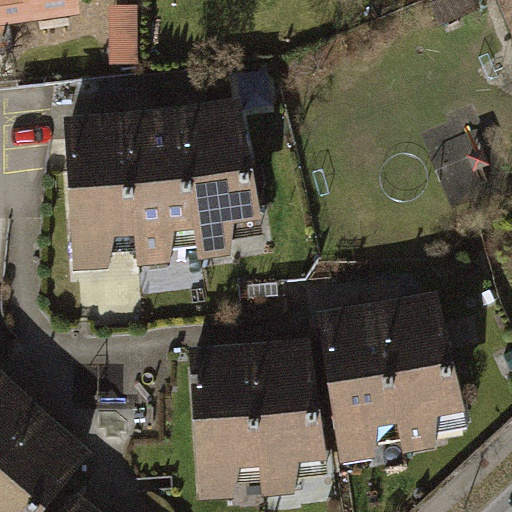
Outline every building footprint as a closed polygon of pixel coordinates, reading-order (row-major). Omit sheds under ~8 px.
[(0,0),(0,21),(78,12),(77,0),(0,0)] [(511,0),(500,0),(511,27),(511,0)] [(190,223),(194,256),(222,251),(224,218),(252,213),(233,92),(172,103),(190,223)] [(190,223),(172,103),(116,108),(128,228),(131,264),(161,261),(168,225),(190,223)] [(128,228),(116,108),(58,112),(67,266),(100,264),(106,228),(128,228)] [(453,407),(428,288),(372,296),(392,415),(397,451),(427,447),(432,410),(453,407)] [(392,415),(372,296),(314,303),(332,456),(365,453),(369,417),(392,415)] [(316,454),(299,333),(242,338),(254,458),(257,495),(288,492),(295,455),(316,454)] [(254,458),(242,338),(184,342),(193,496),(226,495),(232,459),(254,458)] [(0,445),(34,406),(0,374),(0,445)] [(0,511),(22,511),(77,444),(34,406),(0,445),(0,511)] [(96,511),(70,491),(52,511),(96,511)]
